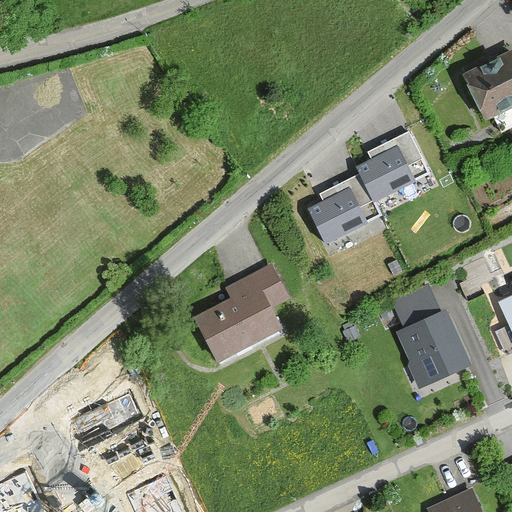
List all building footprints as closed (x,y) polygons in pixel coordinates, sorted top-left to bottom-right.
[(511,114),(511,51),(463,72),(486,125),(511,114)] [(416,176),(398,141),(355,162),(373,198),(416,176)] [(368,217),(350,183),(309,204),(326,238),(368,217)] [(293,302),(274,266),(228,289),(236,305),(201,323),(222,363),(288,329),(278,309),(293,302)] [(421,384),(472,360),(447,304),(440,307),(429,282),(392,299),(404,325),(396,328),(421,384)] [(511,291),(499,298),(511,324),(511,291)] [(484,511),(476,492),(431,511),(484,511)]
